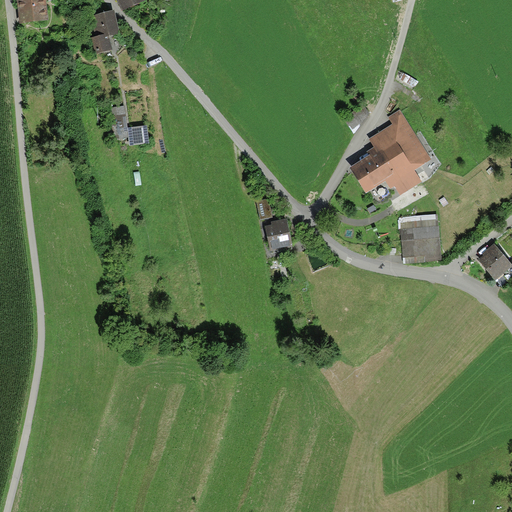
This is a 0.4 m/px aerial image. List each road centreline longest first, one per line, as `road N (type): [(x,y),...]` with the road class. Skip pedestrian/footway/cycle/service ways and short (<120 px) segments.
road 1 (residential): [(7,0),(40,310),(35,380),(6,511)]
road 2 (residential): [(307,221),(109,0)]
road 3 (residential): [(407,0),(372,122),(307,221)]
road 4 (residential): [(430,274),(360,261),(307,221)]
